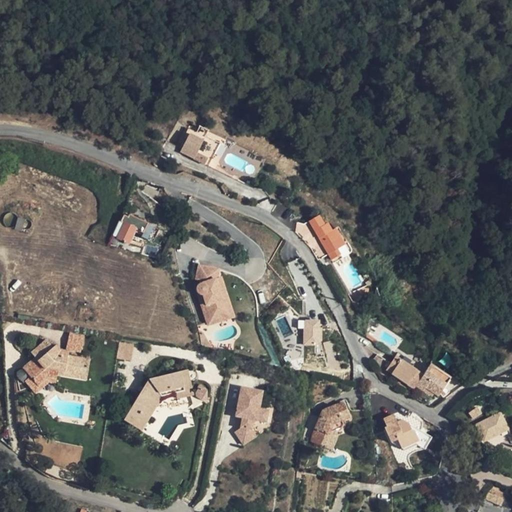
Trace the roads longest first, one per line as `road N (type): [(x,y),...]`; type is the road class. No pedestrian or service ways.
road 1 (residential): [(0,129),(62,139),(267,216),(307,252),(373,383),(433,417)]
road 2 (unknown): [(23,469),(10,396),(14,341),(31,326),(68,333)]
road 3 (residential): [(157,511),(41,485),(0,447)]
